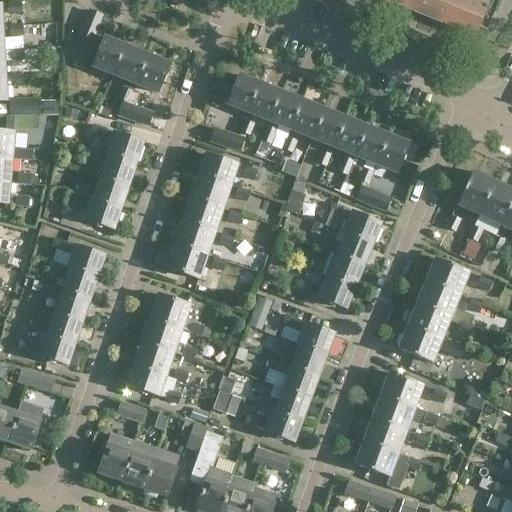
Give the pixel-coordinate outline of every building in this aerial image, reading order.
[(385,0),(473,36),(486,5),(474,0),(385,0)] [(21,13),(20,4),(7,4),(8,14),(21,13)] [(113,76),(125,47),(103,38),(103,40),(93,36),(101,16),(89,11),(76,43),(98,52),(91,67),(113,76)] [(9,39),(22,38),(22,29),(9,29),(9,39)] [(146,56),(125,47),(113,76),(135,84),(146,56)] [(23,52),(10,53),(11,63),(23,62),(36,61),(36,52),(23,52)] [(2,54),(0,53),(0,77),(3,77),(3,63),(11,63),(10,53),(2,54)] [(135,84),(156,93),(168,64),(146,56),(135,84)] [(12,86),(25,86),(25,76),(12,77),(12,86)] [(238,76),(227,104),(248,113),(260,84),(238,76)] [(268,121),(269,122),(281,93),(260,84),(248,113),(268,121)] [(147,126),(151,114),(126,105),(131,92),(122,88),(117,100),(114,108),(119,110),(117,116),(147,126)] [(268,121),(265,129),(274,133),(278,125),(290,130),(302,101),(281,93),(269,122),(268,121)] [(39,99),(10,100),(10,115),(39,115),(39,99)] [(302,101),(290,130),(311,139),(323,110),(302,101)] [(101,107),(98,114),(107,117),(110,111),(101,107)] [(66,108),(64,116),(75,119),(77,111),(66,108)] [(323,110),(311,139),(332,147),(344,118),(323,110)] [(344,118),(332,147),(344,152),(341,159),(350,163),(353,156),(365,127),(344,118)] [(244,120),(239,132),(249,136),(253,124),(244,120)] [(92,126),(89,135),(101,139),(104,130),(92,126)] [(365,127),(353,156),(365,160),(362,168),(371,172),(374,164),(386,135),(365,127)] [(210,142),(239,152),(243,139),(214,129),(210,142)] [(260,141),(257,149),(265,152),(269,144),(270,144),(274,133),(265,129),(260,141)] [(104,130),(101,139),(109,142),(105,155),(108,156),(134,165),(141,143),(112,133),(104,130)] [(0,156),(10,157),(12,133),(0,132),(0,156)] [(407,144),(386,135),(374,164),(396,173),(407,144)] [(286,137),(281,149),(291,153),(295,141),(286,137)] [(11,147),(10,157),(20,158),(33,159),(49,161),(52,150),(34,148),(11,147)] [(100,153),(88,149),(84,159),(97,163),(100,153)] [(320,151),(315,163),(324,167),(329,155),(320,151)] [(236,165),(205,155),(197,178),(228,189),(236,165)] [(0,156),(0,179),(8,181),(10,157),(0,156)] [(101,177),(127,186),(134,165),(108,156),(101,177)] [(345,175),(350,163),(341,159),(336,171),(345,175)] [(300,167),(285,161),(281,172),(295,177),(300,167)] [(244,167),(241,176),(253,180),(256,171),(244,167)] [(366,184),(371,172),(362,168),(357,180),(366,184)] [(18,173),(17,183),(36,185),(37,177),(31,176),(31,174),(18,173)] [(470,176),(456,205),(479,216),(492,187),(493,187),(495,183),(481,176),(479,180),(470,176)] [(93,199),(119,208),(127,186),(101,177),(93,199)] [(197,178),(190,201),(220,211),(228,189),(197,178)] [(0,179),(0,203),(6,204),(16,205),(17,195),(7,194),(8,181),(0,179)] [(294,181),(291,191),(301,195),(304,185),(294,181)] [(73,192),(86,196),(89,186),(77,182),(73,192)] [(343,183),(339,192),(348,196),(352,187),(343,183)] [(479,216),(500,226),(511,201),(511,190),(503,186),(500,191),(493,187),(492,187),(479,216)] [(384,211),(389,199),(361,188),(356,200),(384,211)] [(237,189),(234,197),(246,202),(249,193),(237,189)] [(291,191),(284,210),(294,214),(298,215),(305,196),(301,195),(291,191)] [(30,197),(17,195),(16,205),(16,206),(29,207),(30,197)] [(78,207),(75,217),(83,220),(112,230),(119,208),(93,199),(90,198),(86,210),(78,207)] [(190,201),(182,223),(213,234),(220,211),(190,201)] [(511,201),(500,226),(511,231),(511,201)] [(78,207),(66,203),(62,213),(75,217),(78,207)] [(329,214),(324,226),(337,232),(342,234),(345,235),(345,236),(370,246),(379,224),(351,212),(342,209),(331,204),(327,214),(329,214)] [(229,212),(226,221),(238,225),(241,216),(229,212)] [(459,220),(451,216),(445,228),(454,232),(459,220)] [(314,222),(310,230),(322,235),(322,236),(333,240),(337,232),(324,226),(314,222)] [(213,234),(182,223),(174,246),(205,256),(213,234)] [(477,242),(482,231),(473,227),(468,238),(477,242)] [(337,232),(333,240),(342,244),(336,256),(362,267),(370,246),(345,236),(345,235),(342,234),(337,232)] [(221,235),(218,244),(230,248),(230,246),(236,248),(238,241),(233,239),(221,235)] [(499,252),(504,241),(495,237),(490,248),(499,252)] [(480,244),(477,242),(468,238),(460,254),(472,260),(480,244)] [(53,239),(51,248),(63,252),(66,244),(53,239)] [(95,279),(103,256),(74,246),(66,268),(70,269),(69,270),(95,279)] [(166,269),(197,279),(205,256),(174,246),(166,269)] [(0,254),(0,263),(6,266),(6,264),(16,267),(18,259),(8,256),(0,254)] [(353,287),(362,267),(336,256),(328,277),(353,287)] [(213,258),(210,267),(222,271),(225,262),(213,258)] [(320,273),(324,264),(312,259),(308,268),(320,273)] [(459,296),(468,272),(439,260),(435,270),(430,268),(424,282),(429,284),(429,283),(459,296)] [(49,262),(46,271),(59,275),(62,266),(49,262)] [(62,291),(88,300),(95,279),(69,270),(62,291)] [(316,297),(344,309),(353,287),(328,277),(325,276),(316,297)] [(490,281),(479,277),(475,286),(487,290),(490,281)] [(308,294),(312,285),(299,280),(296,289),(308,294)] [(33,282),(31,290),(51,297),(54,289),(33,282)] [(429,283),(429,284),(426,292),(421,290),(415,305),(420,306),(450,318),(459,296),(429,283)] [(55,313),(81,322),(88,300),(62,291),(55,313)] [(157,295),(149,319),(180,329),(187,332),(190,322),(183,320),(188,306),(157,295)] [(258,297),(255,306),(268,311),(271,302),(258,297)] [(481,305),(469,300),(466,309),(477,313),(481,305)] [(273,301),(270,309),(278,312),(280,303),(273,301)] [(420,306),(417,314),(412,313),(406,327),(411,329),(411,328),(441,340),(450,318),(420,306)] [(47,335),(73,343),(81,322),(55,313),(47,335)] [(296,320),(284,315),(280,324),(293,329),(296,320)] [(44,322),(31,318),(28,328),(40,332),(44,322)] [(149,319),(142,341),(173,352),(180,354),(183,344),(176,342),(180,329),(149,319)] [(296,321),(293,329),(301,332),(296,345),(299,346),(299,347),(324,356),(332,334),(304,324),(296,321)] [(200,336),(203,326),(190,322),(187,332),(200,336)] [(472,327),(460,322),(456,331),(468,336),(472,327)] [(403,335),(397,349),(427,361),(432,348),(437,350),(437,349),(447,353),(451,345),(441,340),(411,328),(411,329),(407,337),(403,335)] [(47,335),(44,334),(37,356),(66,366),(73,343),(47,335)] [(32,343),(19,338),(16,349),(28,353),(32,343)] [(278,338),(274,347),(287,352),(291,342),(278,338)] [(498,340),(492,353),(502,357),(507,343),(498,340)] [(142,341),(134,364),(165,374),(173,352),(142,341)] [(192,358),(195,349),(183,344),(180,354),(192,358)] [(463,349),(451,345),(447,353),(459,358),(463,349)] [(316,378),(324,356),(299,347),(291,368),(316,378)] [(238,348),(235,357),(240,359),(246,356),(248,351),(238,348)] [(279,375),(282,365),(270,361),(267,370),(279,375)] [(127,386),(157,397),(165,374),(134,364),(127,386)] [(282,365),(279,375),(287,378),(283,390),(308,399),(316,378),(291,368),(282,365)] [(184,381),(188,371),(175,367),(172,376),(184,381)] [(17,383),(25,385),(29,373),(21,371),(17,383)] [(53,380),(29,373),(25,385),(49,393),(53,380)] [(414,409),(422,386),(392,375),(389,384),(384,382),(379,397),(383,399),(383,398),(414,409)] [(222,377),(217,389),(229,393),(234,381),(222,377)] [(177,403),(180,394),(168,389),(164,399),(177,403)] [(300,420),(308,399),(283,390),(278,401),(275,411),(300,420)] [(446,394),(434,390),(430,399),(442,403),(446,394)] [(218,391),(212,409),(224,414),(230,396),(218,391)] [(267,408),(270,398),(258,394),(254,403),(267,408)] [(267,408),(272,410),(271,410),(275,412),(275,411),(278,401),(270,398),(267,408)] [(376,405),(370,420),(375,421),(405,432),(410,419),(421,424),(422,422),(425,413),(414,409),(383,398),(383,399),(380,407),(376,405)] [(16,414),(6,442),(29,450),(39,422),(43,409),(20,401),(16,414)] [(140,423),(144,411),(121,403),(116,415),(140,423)] [(0,408),(0,439),(6,442),(16,414),(0,408)] [(263,432),(292,442),(300,420),(275,411),(275,412),(271,410),(263,432)] [(422,422),(434,427),(437,418),(425,413),(422,422)] [(255,428),(259,419),(246,414),(243,424),(255,428)] [(166,418),(157,415),(152,428),(161,431),(166,418)] [(375,421),(372,429),(367,428),(362,442),(367,444),(367,443),(397,454),(405,432),(375,421)] [(193,423),(184,447),(197,452),(197,451),(205,427),(193,423)] [(213,471),(218,458),(225,439),(206,432),(189,481),(202,486),(208,469),(213,471)] [(129,453),(133,442),(111,434),(97,474),(119,481),(129,453)] [(429,440),(417,436),(413,445),(425,449),(429,440)] [(129,453),(119,481),(142,489),(152,461),(151,461),(155,450),(133,442),(129,453)] [(359,450),(354,465),(384,476),(388,478),(393,464),(397,454),(367,443),(367,444),(364,452),(359,450)] [(142,489),(164,497),(178,458),(155,450),(151,461),(152,461),(142,489)] [(260,464),(264,452),(256,450),(252,462),(260,464)] [(264,452),(260,464),(284,473),(288,461),(264,452)] [(420,463),(408,459),(405,468),(417,472),(420,463)] [(511,476),(511,475),(511,465),(504,462),(500,471),(511,476)] [(213,471),(208,469),(202,486),(195,508),(206,511),(218,511),(231,477),(213,471)] [(252,487),(253,485),(231,477),(218,511),(243,511),(253,487),(252,487)] [(368,502),(372,490),(348,482),(344,494),(368,502)] [(502,498),(506,490),(494,485),(490,493),(502,498)] [(253,487),(243,511),(269,511),(275,495),(253,487)] [(511,511),(511,492),(506,490),(502,498),(502,499),(511,503),(511,511)] [(386,495),(381,507),(390,510),(394,498),(386,495)] [(404,501),(399,511),(413,511),(416,505),(404,501)]
